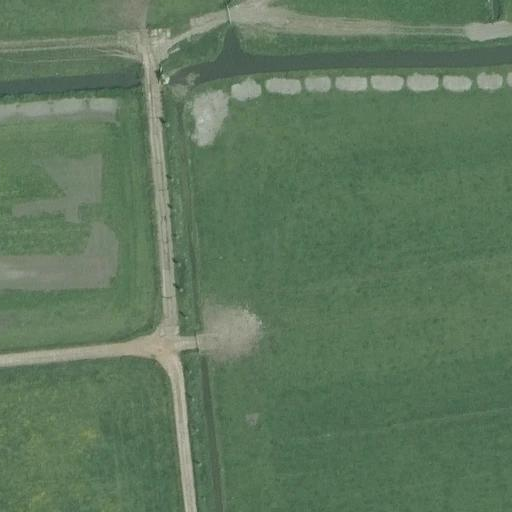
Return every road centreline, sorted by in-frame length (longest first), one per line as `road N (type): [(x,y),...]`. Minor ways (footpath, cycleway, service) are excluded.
road 1 (track): [(0,49),(181,38),(235,15),(309,27),(511,31)]
road 2 (track): [(150,40),(173,345),(0,361)]
road 3 (track): [(228,342),(173,345),(191,511)]
